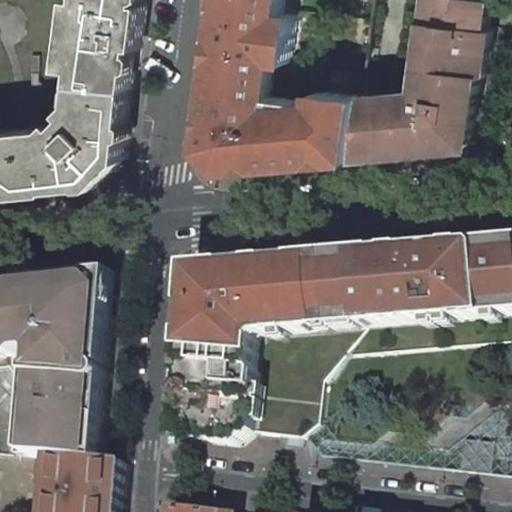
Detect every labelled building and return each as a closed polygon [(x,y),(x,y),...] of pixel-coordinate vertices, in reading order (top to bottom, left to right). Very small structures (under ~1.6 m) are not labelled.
[(137,87),(147,0),(87,0),(78,66),(83,67),(81,81),(87,82),(137,87)] [(275,96),(280,59),(296,62),(302,14),(290,12),(290,0),(228,0),(227,10),(236,11),(234,29),(225,27),(217,88),(229,90),(275,96)] [(482,74),(488,74),(493,29),(487,28),(491,0),(430,0),(418,91),(365,97),(357,158),(461,149),(461,143),(468,135),(475,136),(482,74)] [(227,10),(225,27),(234,29),(236,11),(227,10)] [(45,74),(47,57),(39,56),(36,75),(45,74)] [(36,75),(34,91),(36,92),(43,93),(49,87),(44,79),(45,74),(36,75)] [(81,81),(78,102),(69,110),(74,115),(75,114),(83,105),(85,97),(87,82),(81,81)] [(102,119),(132,122),(133,123),(135,102),(137,87),(87,82),(85,97),(83,105),(75,114),(92,132),(101,133),(102,119)] [(226,110),(229,90),(217,88),(215,109),(226,110)] [(275,96),(229,90),(226,110),(215,109),(215,111),(211,139),(239,168),(357,158),(365,97),(324,92),(323,102),(275,96)] [(41,186),(100,180),(129,152),(133,123),(132,122),(102,119),(101,133),(92,132),(75,114),(74,115),(64,124),(57,130),(52,126),(0,130),(0,141),(37,144),(41,186)] [(57,130),(64,124),(59,119),(52,126),(57,130)] [(0,184),(5,189),(41,186),(37,144),(0,141),(0,184)] [(349,357),(511,343),(511,248),(489,251),(485,247),(454,250),(446,250),(443,255),(428,256),(425,252),(385,255),(382,259),(368,260),(374,329),(372,329),(349,357)] [(186,437),(211,440),(214,444),(242,447),(259,435),(306,439),(323,426),(327,384),(349,357),(372,329),(374,329),(368,260),(307,265),(304,262),(234,268),(231,271),(200,273),(197,305),(194,308),(190,359),(186,397),(185,409),(189,413),(186,437)] [(7,289),(0,291),(0,366),(1,366),(2,372),(3,376),(6,382),(12,391),(19,396),(28,400),(33,401),(38,401),(33,459),(59,461),(106,465),(118,320),(110,319),(111,301),(97,287),(81,290),(77,284),(72,281),(7,289)] [(23,458),(33,459),(38,401),(33,401),(28,400),(23,458)] [(460,408),(448,407),(447,418),(459,420),(460,408)] [(460,472),(492,475),(496,445),(464,441),(460,472)] [(54,511),(127,511),(131,467),(106,465),(59,461),(57,485),(41,484),(39,505),(55,507),(54,511)]
